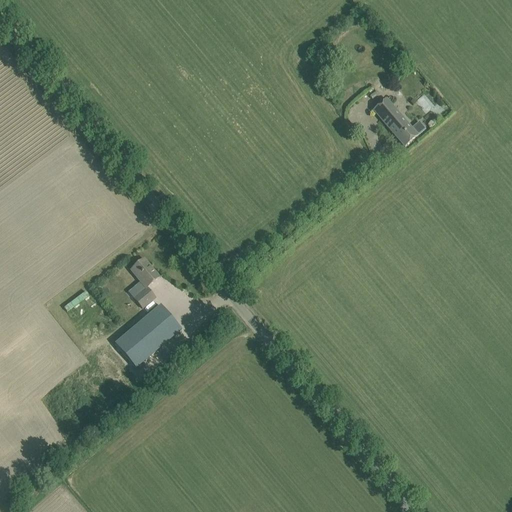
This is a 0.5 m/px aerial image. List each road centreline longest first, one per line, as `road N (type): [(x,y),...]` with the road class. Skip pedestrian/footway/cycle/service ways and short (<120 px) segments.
road 1 (unclassified): [(411,511),(0,25)]
road 2 (unknown): [(230,297),(417,142)]
